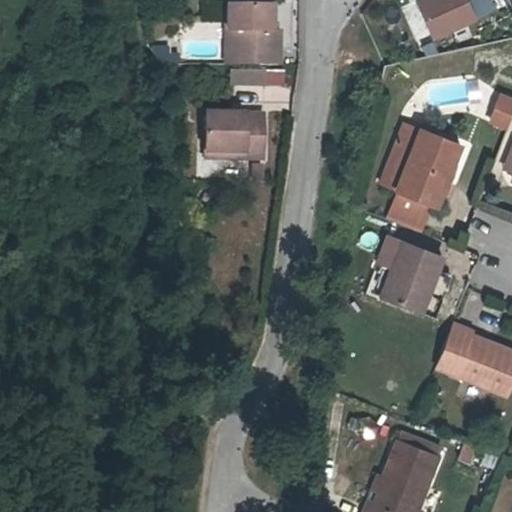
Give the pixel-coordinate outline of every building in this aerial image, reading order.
[(244,0),(245,2),(236,1),(230,1),(229,63),(281,65),(281,31),(276,30),(276,2),(270,2),(270,0),(244,0)] [(465,0),(419,0),(417,1),(433,35),(473,17),(465,0)] [(150,50),(160,67),(177,68),(177,56),(167,56),(167,49),(150,50)] [(244,82),(244,69),(228,69),(228,82),(244,82)] [(244,69),(244,82),(265,83),(265,70),(244,69)] [(511,107),(511,101),(499,96),(489,121),(504,127),(511,107)] [(242,152),(242,164),(265,164),(267,116),(203,116),(202,152),(242,152)] [(397,191),(420,129),(403,122),(379,184),(397,191)] [(435,206),(439,196),(448,172),(451,173),(462,145),(420,129),(397,191),(435,206)] [(511,172),(511,144),(502,169),(511,172)] [(242,152),(202,152),(201,162),(242,164),(242,152)] [(448,172),(439,196),(449,201),(459,176),(451,173),(448,172)] [(435,206),(397,191),(388,214),(426,229),(435,206)] [(377,302),(416,318),(438,262),(385,241),(374,267),(388,273),(377,302)] [(452,327),(436,369),(507,397),(511,386),(511,354),(469,337),(470,333),(452,327)] [(403,444),(443,460),(447,450),(407,433),(403,444)] [(421,511),(443,460),(403,444),(390,481),(377,511),(421,511)] [(377,511),(390,481),(378,477),(364,511),(377,511)]
